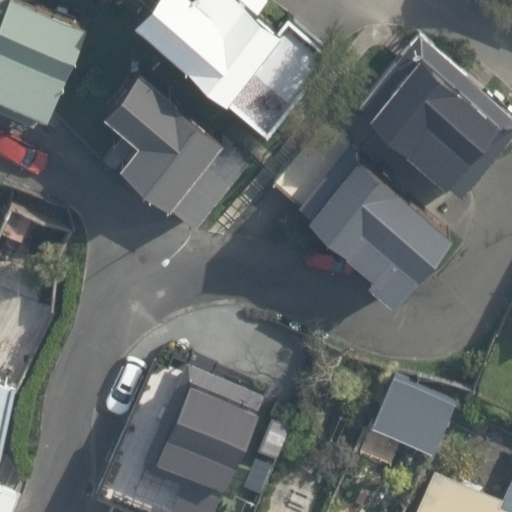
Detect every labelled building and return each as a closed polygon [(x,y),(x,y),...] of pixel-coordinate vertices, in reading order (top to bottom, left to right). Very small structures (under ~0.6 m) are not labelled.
[(84,18),(35,0),(0,0),(0,104),(44,121),(84,18)] [(131,0),(130,2),(262,116),(327,39),(282,2),(271,14),(255,0),(131,0)] [(511,106),(421,27),(361,97),(466,190),(511,135),(511,106)] [(252,158),(143,62),(107,106),(127,124),(115,139),(129,151),(123,157),(198,221),(252,158)] [(397,298),(456,232),(327,120),(277,178),(377,268),(371,275),(397,298)] [(211,511),(267,390),(182,351),(137,450),(180,469),(168,495),(206,511),(211,511)] [(451,392),(387,365),(365,417),(429,444),(451,392)] [(0,403),(10,381),(0,376),(0,511),(2,511),(15,483),(0,475),(0,403)] [(511,511),(511,466),(501,491),(429,459),(405,511),(511,511)]
